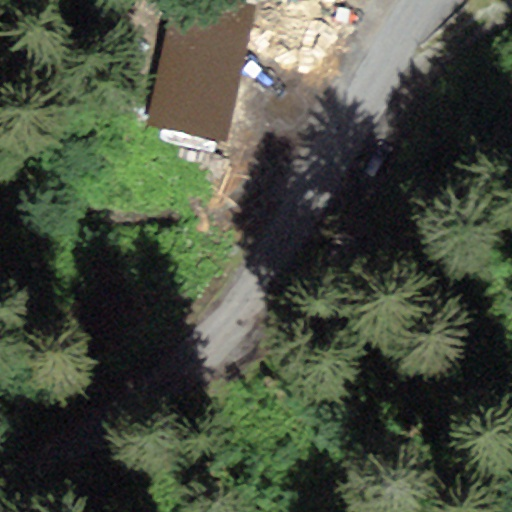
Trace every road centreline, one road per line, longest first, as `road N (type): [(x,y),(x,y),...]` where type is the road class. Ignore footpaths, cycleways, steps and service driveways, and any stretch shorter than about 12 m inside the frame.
road 1 (unclassified): [(0,497),(327,214),(424,0)]
road 2 (track): [(401,56),(429,55),(511,13)]
